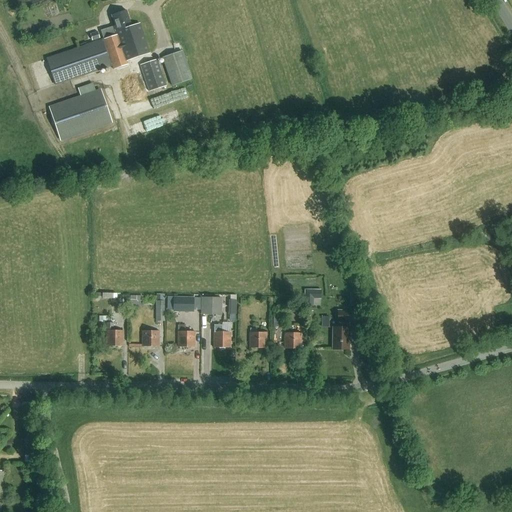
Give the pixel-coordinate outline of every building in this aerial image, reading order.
[(56,85),(113,66),(113,69),(128,64),(127,60),(149,53),(139,23),(131,26),(125,10),(111,14),(115,25),(100,30),(103,39),(47,59),(56,85)] [(97,31),(90,34),(92,40),(99,38),(97,31)] [(162,58),(171,86),(192,80),(182,51),(162,58)] [(140,65),(149,92),(166,86),(157,60),(140,65)] [(81,95),(49,107),(61,142),(112,124),(100,89),(94,91),(92,84),(79,89),(81,95)] [(185,143),(207,139),(204,125),(182,129),(185,143)] [(305,290),(304,306),(313,306),(313,290),(305,290)] [(173,296),(173,311),(193,311),(193,297),(173,296)] [(201,297),(201,314),(222,314),(222,297),(201,297)] [(164,301),(156,301),(156,321),(164,321),(164,301)] [(333,329),(332,351),(349,351),(350,329),(348,329),(348,327),(356,327),(356,323),(357,324),(358,313),(338,312),(338,323),(338,329),(333,329)] [(107,324),(107,330),(106,346),(123,347),(124,331),(114,330),(114,324),(107,324)] [(185,326),(178,325),(178,348),(194,348),(195,332),(185,332),(185,326)] [(214,326),(214,332),(213,348),(230,349),(231,333),(221,333),(222,326),(214,326)] [(267,334),(256,333),(256,329),(250,328),(249,349),(266,350),(267,334)] [(143,331),(142,347),(159,348),(159,332),(149,331),(143,331)] [(302,334),(285,334),(284,349),(301,350),(302,334)]
